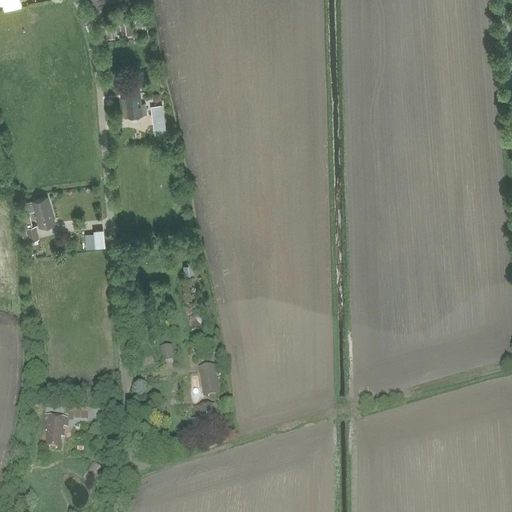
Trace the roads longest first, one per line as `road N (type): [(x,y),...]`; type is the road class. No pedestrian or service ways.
road 1 (unclassified): [(74,0),(97,54),(131,426),(121,511)]
road 2 (track): [(511,362),(158,462),(127,464)]
